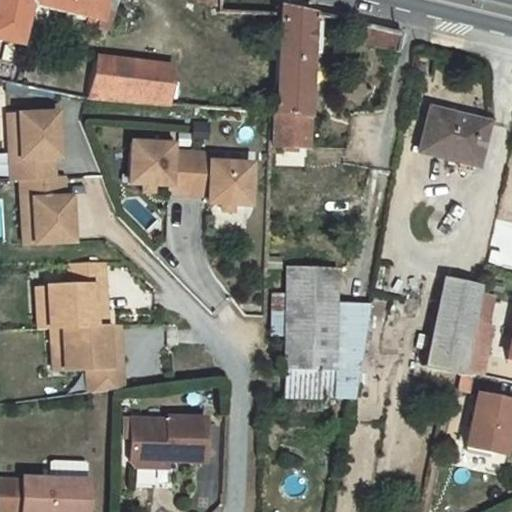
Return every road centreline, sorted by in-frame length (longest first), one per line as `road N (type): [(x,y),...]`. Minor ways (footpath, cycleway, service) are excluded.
road 1 (residential): [(84,174),(102,221),(230,355),(224,511)]
road 2 (unknown): [(510,26),(471,278)]
